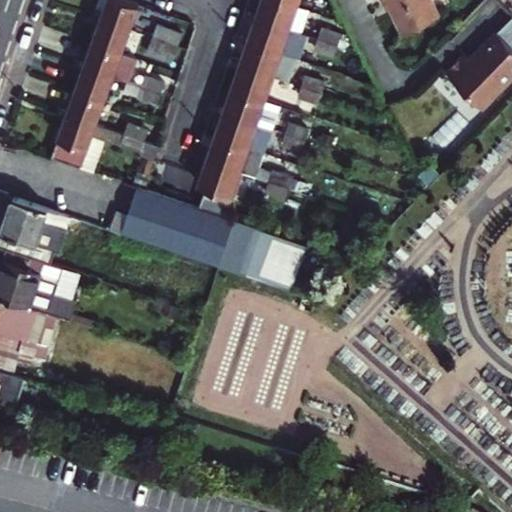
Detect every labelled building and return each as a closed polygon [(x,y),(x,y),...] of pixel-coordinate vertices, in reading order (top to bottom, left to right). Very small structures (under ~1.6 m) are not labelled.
[(130,26),(133,15),(138,2),(132,0),(107,0),(101,15),(130,26)] [(288,28),(296,3),(287,0),(261,0),(256,17),(288,28)] [(383,0),(385,2),(389,0),(405,31),(441,14),(433,0),(383,0)] [(93,40),(121,50),(130,26),(101,15),(93,40)] [(452,65),(490,101),(511,77),(511,15),(499,30),(497,29),(470,58),(464,52),(452,65)] [(288,28),(256,17),(248,39),(295,56),(298,57),(306,34),(288,28)] [(157,35),(176,42),(179,32),(154,23),(151,33),(157,35)] [(320,28),(316,38),(337,45),(340,35),(320,28)] [(170,57),(176,42),(157,35),(151,51),(170,57)] [(313,47),(333,54),(337,45),(316,38),(313,47)] [(295,56),(248,39),(240,63),(272,74),(287,79),(295,56)] [(121,50),(93,40),(84,63),(112,73),(127,78),(135,55),(121,50)] [(112,73),(84,63),(76,87),(104,96),(112,73)] [(231,87),(264,98),(272,74),(240,63),(231,87)] [(490,101),(452,65),(446,72),(484,107),(490,101)] [(144,73),(141,83),(158,90),(162,79),(144,73)] [(304,74),(300,84),(321,91),(324,82),(304,74)] [(137,93),(155,100),(158,90),(141,83),(137,93)] [(297,93),(318,101),(321,91),(300,84),(297,93)] [(104,96),(76,87),(68,110),(96,120),(104,96)] [(223,111),(271,126),(279,103),(264,98),(231,87),(223,111)] [(96,120),(68,110),(51,156),(79,165),(96,120)] [(262,151),(271,126),(223,111),(215,135),(262,151)] [(96,120),(79,165),(92,170),(108,124),(96,120)] [(127,121),(124,130),(142,136),(145,127),(127,121)] [(284,131),(305,138),(308,129),(287,121),(284,131)] [(138,150),(155,157),(160,142),(142,136),(124,130),(120,140),(139,147),(138,150)] [(305,138),(284,131),(280,141),(301,149),(305,138)] [(206,159),(238,170),(267,180),(270,171),(257,166),(262,151),(215,135),(206,159)] [(197,207),(222,215),(238,170),(206,159),(198,183),(204,185),(197,207)] [(267,180),(288,187),(291,178),(270,171),(267,180)] [(264,190),(284,197),(288,187),(267,180),(264,190)] [(222,215),(197,207),(146,189),(137,186),(120,233),(215,267),(235,274),(252,226),(222,215)] [(0,229),(0,244),(5,246),(44,259),(50,261),(54,248),(59,250),(67,228),(65,227),(69,215),(48,208),(12,195),(0,229)] [(0,262),(0,295),(31,306),(69,319),(71,312),(75,298),(53,290),(61,265),(50,261),(44,259),(5,246),(0,262)] [(23,336),(31,306),(0,295),(0,365),(16,370),(20,348),(23,336)] [(71,312),(69,319),(95,328),(98,321),(71,312)] [(16,370),(0,365),(0,396),(20,402),(28,374),(16,370)]
